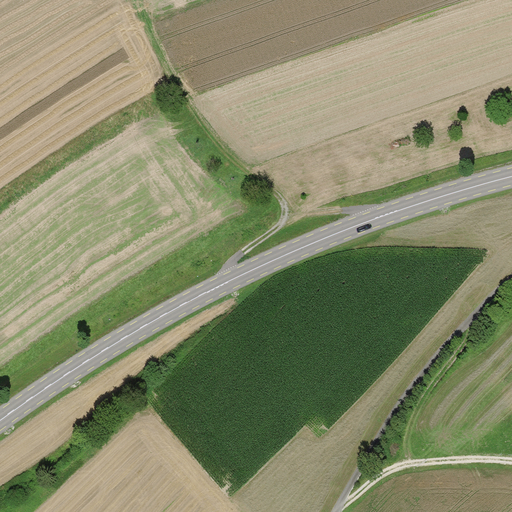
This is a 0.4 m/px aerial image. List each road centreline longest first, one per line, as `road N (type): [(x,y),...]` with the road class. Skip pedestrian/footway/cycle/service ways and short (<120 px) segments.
road 1 (primary): [(0,421),(216,285),(352,226),(511,177)]
road 2 (track): [(333,511),(422,368),(511,279)]
road 3 (track): [(287,218),(196,122),(140,4)]
road 4 (track): [(334,510),(384,470),(407,463),(511,461)]
road 5 (track): [(216,285),(237,254),(287,218),(380,216)]
road 6 (track): [(407,463),(406,432),(481,309)]
